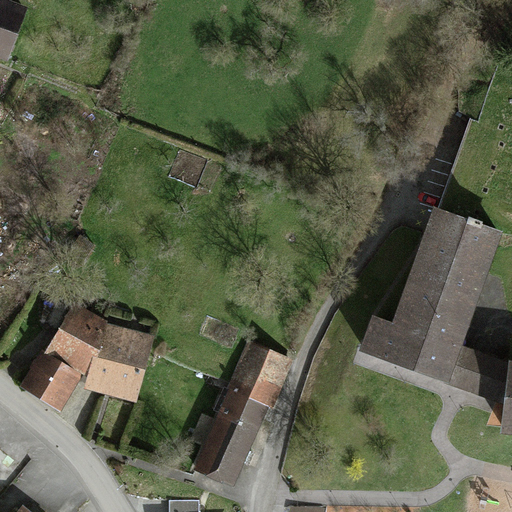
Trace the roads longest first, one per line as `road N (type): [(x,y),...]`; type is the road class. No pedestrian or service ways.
road 1 (residential): [(285,403),(324,314),(403,190),(458,73)]
road 2 (residential): [(114,511),(54,427),(0,386)]
